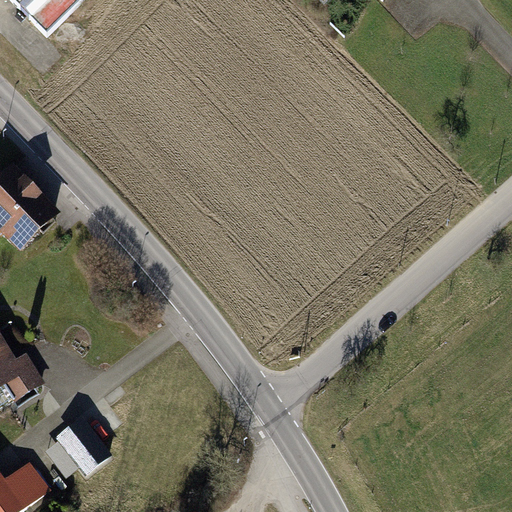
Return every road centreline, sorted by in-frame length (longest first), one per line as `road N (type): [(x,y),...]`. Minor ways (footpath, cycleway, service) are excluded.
road 1 (secondary): [(271,409),(204,317),(0,93)]
road 2 (residential): [(271,409),(511,199)]
road 3 (secondary): [(333,511),(271,409)]
